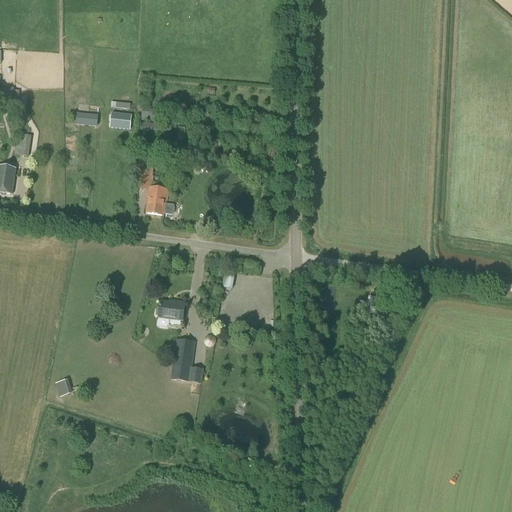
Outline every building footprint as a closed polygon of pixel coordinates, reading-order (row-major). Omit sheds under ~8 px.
[(0,104),(13,105),(14,89),(0,88),(0,104)] [(156,122),(157,111),(142,110),(141,121),(156,122)] [(97,128),(98,116),(76,114),(75,126),(97,128)] [(130,130),(131,116),(111,114),(110,128),(130,130)] [(172,126),(141,123),(140,131),(171,134),(172,126)] [(28,158),(31,137),(23,136),(22,142),(16,141),(14,156),(28,158)] [(154,164),(137,162),(134,189),(148,191),(146,205),(147,205),(146,214),(163,217),(164,215),(172,216),(174,214),(174,209),(173,206),(165,205),(166,202),(167,202),(169,191),(152,189),(154,177),(152,177),(154,164)] [(0,194),(12,196),(16,170),(0,167),(0,194)] [(232,290),(235,274),(224,272),(222,288),(232,290)] [(382,300),(368,297),(364,313),(378,317),(382,300)] [(185,303),(169,301),(169,303),(160,302),(159,310),(158,310),(156,310),(156,311),(155,315),(156,317),(157,318),(158,318),(157,326),(159,328),(166,329),(169,327),(170,321),(183,323),(185,303)] [(201,385),(204,371),(191,369),(195,343),(176,341),(171,381),(201,385)] [(57,383),(60,397),(72,395),(70,381),(57,383)]
